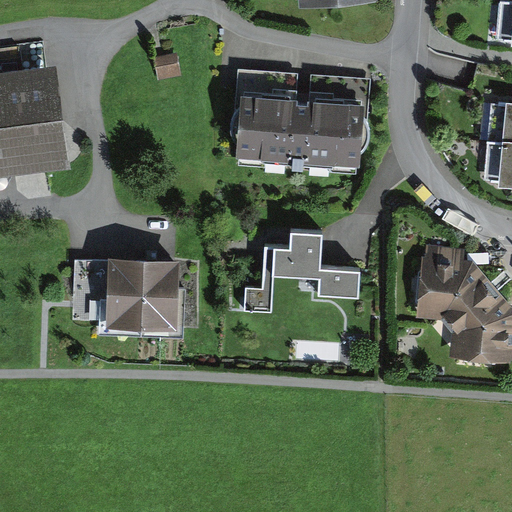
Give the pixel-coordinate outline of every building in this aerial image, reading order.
[(511,0),(501,0),(499,33),(511,33),(511,0)] [(163,69),(185,63),(181,48),(158,54),(163,69)] [(0,60),(0,164),(64,154),(47,53),(0,60)] [(243,152),(360,159),(366,79),(248,72),(243,152)] [(511,92),(495,91),(491,135),(511,136),(511,92)] [(511,136),(491,135),(488,176),(511,177),(511,136)] [(322,287),(362,289),(363,259),(322,257),(324,222),(290,220),(290,238),(265,237),(263,280),(248,279),(247,301),(276,302),(277,264),(323,266),(322,287)] [(106,320),(190,325),(194,256),(110,251),(106,320)] [(501,308),(471,255),(421,255),(421,308),(443,308),(459,324),(459,350),(501,350),(501,308)]
